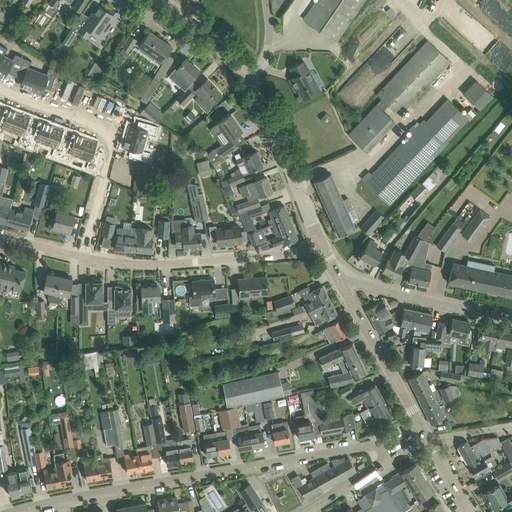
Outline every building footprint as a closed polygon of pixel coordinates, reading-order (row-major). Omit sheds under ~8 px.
[(51,0),(48,4),(54,8),(59,1),(59,0),(68,0),(71,2),(72,0),(51,0)] [(78,0),(72,10),(80,15),(89,0),(78,0)] [(365,0),(316,0),(304,18),(304,17),(303,19),(336,42),(365,0)] [(511,57),(463,5),(450,17),(511,83),(511,57)] [(88,19),(78,32),(87,39),(90,33),(98,39),(102,33),(105,35),(106,33),(105,32),(111,24),(118,14),(111,9),(108,13),(99,7),(90,20),(88,19)] [(71,28),(58,49),(65,53),(78,32),(71,28)] [(161,63),(165,55),(171,47),(150,32),(139,48),(161,63)] [(121,48),(129,52),(136,40),(129,36),(121,48)] [(437,93),(429,84),(450,62),(427,41),(377,94),(399,116),(409,105),(416,112),(437,93)] [(3,55),(0,61),(0,76),(3,78),(6,72),(15,76),(23,57),(15,54),(12,60),(3,55)] [(146,103),(159,82),(174,59),(168,55),(162,64),(153,78),(149,75),(135,96),(146,103)] [(23,57),(15,76),(23,79),(20,86),(30,90),(37,71),(29,68),(31,61),(23,57)] [(175,68),(167,77),(184,91),(192,82),(190,81),(193,78),(199,71),(186,59),(179,66),(177,69),(175,68)] [(311,76),(308,70),(303,61),(290,69),(294,77),(289,79),(293,86),(295,85),(303,100),(306,98),(307,99),(311,97),(311,95),(317,92),(308,77),(311,76)] [(37,71),(30,90),(41,94),(43,87),(50,90),(57,71),(48,68),(46,75),(37,71)] [(482,110),(498,93),(480,76),(465,93),(482,110)] [(207,79),(200,86),(195,91),(201,98),(196,102),(206,113),(212,108),(210,106),(222,94),(207,79)] [(183,106),(195,94),(188,87),(176,99),(170,107),(174,111),(181,103),(183,106)] [(445,144),(468,119),(447,99),(424,124),(422,122),(415,129),(413,126),(409,130),(412,132),(371,175),(368,172),(362,178),(389,204),(446,145),(445,144)] [(164,113),(150,101),(139,112),(155,122),(164,113)] [(366,151),(394,122),(376,105),(348,135),(366,151)] [(0,113),(0,130),(1,128),(12,132),(19,113),(8,109),(6,116),(0,113)] [(190,111),(185,117),(190,122),(195,116),(190,111)] [(19,113),(12,132),(20,135),(17,142),(26,145),(33,126),(26,124),(29,117),(19,113)] [(229,139),(233,136),(241,131),(230,114),(217,123),(218,123),(210,129),(214,135),(222,129),(229,139)] [(129,126),(126,136),(145,142),(147,133),(155,135),(157,126),(138,120),(136,128),(129,126)] [(33,126),(26,145),(34,148),(37,141),(45,144),(52,126),(42,122),(40,129),(33,126)] [(52,126),(45,144),(54,148),(51,154),(60,158),(67,139),(60,136),(63,129),(52,126)] [(489,135),(494,139),(498,133),(493,129),(489,135)] [(67,139),(60,158),(68,161),(71,154),(79,157),(86,138),(76,134),(73,141),(67,139)] [(126,136),(123,147),(130,149),(128,156),(147,161),(150,152),(143,150),(145,142),(126,136)] [(86,138),(79,157),(88,160),(85,167),(96,171),(102,152),(94,149),(96,142),(86,138)] [(212,163),(221,157),(235,147),(230,141),(217,151),(208,157),(212,163)] [(6,157),(8,147),(1,145),(0,149),(0,186),(2,187),(6,172),(3,171),(6,157)] [(192,147),(187,151),(192,156),(196,152),(192,147)] [(34,153),(29,151),(24,167),(30,169),(34,153)] [(249,171),(253,170),(262,166),(256,151),(243,157),(236,160),(238,166),(245,163),(249,171)] [(115,167),(112,179),(131,184),(137,163),(122,159),(119,168),(115,167)] [(209,163),(197,167),(200,174),(211,171),(209,163)] [(151,166),(137,165),(136,178),(150,179),(151,166)] [(433,171),(429,175),(435,181),(438,177),(433,171)] [(231,186),(245,180),(242,173),(228,179),(231,186)] [(347,198),(342,200),(330,174),(314,181),(338,236),(355,229),(346,209),(351,207),(347,198)] [(76,188),(79,177),(72,175),(69,186),(76,188)] [(62,187),(61,186),(63,179),(53,176),(51,184),(47,199),(57,202),(62,187)] [(248,201),(263,196),(272,193),(267,178),(246,185),(239,188),(242,197),(246,196),(248,201)] [(40,181),(34,203),(43,206),(49,183),(40,181)] [(196,184),(188,183),(192,205),(192,206),(195,222),(204,220),(209,219),(203,192),(198,193),(196,184)] [(421,183),(411,195),(418,201),(429,190),(421,183)] [(0,222),(6,224),(10,209),(13,199),(0,195),(0,222)] [(236,205),(239,212),(249,209),(246,201),(236,205)] [(280,235),(270,239),(273,247),(283,243),(284,245),(298,239),(284,205),(277,208),(276,207),(276,208),(270,211),(273,220),(268,222),(270,227),(276,225),(280,235)] [(260,206),(240,213),(248,233),(256,230),(251,217),(263,213),(260,206)] [(28,230),(31,220),(33,209),(24,207),(23,212),(10,209),(6,224),(28,230)] [(376,210),(362,227),(370,234),(384,217),(376,210)] [(490,217),(479,210),(469,225),(480,233),(490,217)] [(70,231),(74,215),(56,211),(55,218),(51,218),(49,229),(62,232),(63,229),(70,231)] [(112,237),(114,227),(114,225),(113,224),(114,220),(106,218),(102,235),(112,237)] [(168,238),(169,221),(159,220),(158,238),(168,238)] [(185,220),(172,221),(173,234),(175,234),(176,246),(184,246),(184,248),(201,247),(200,237),(200,233),(192,234),(191,226),(186,227),(185,220)] [(117,228),(116,250),(129,251),(131,229),(131,223),(124,223),(123,228),(117,228)] [(452,240),(460,229),(452,223),(444,235),(452,240)] [(239,226),(216,229),(216,226),(209,227),(210,239),(217,238),(218,245),(241,242),(239,226)] [(152,237),(151,237),(151,229),(137,228),(137,229),(131,229),(129,251),(151,253),(152,237)] [(256,230),(248,233),(252,245),(259,242),(260,245),(261,245),(267,242),(261,228),(256,230)] [(402,266),(401,269),(407,271),(409,267),(420,246),(423,240),(414,236),(405,253),(406,254),(405,256),(406,257),(405,258),(406,258),(402,266)] [(360,256),(374,264),(381,252),(374,248),(377,244),(370,240),(360,256)] [(408,282),(427,287),(431,271),(430,270),(432,265),(423,263),(426,250),(420,246),(409,267),(411,268),(408,282)] [(405,258),(403,257),(405,254),(394,249),(389,260),(388,259),(382,271),(397,278),(402,266),(406,258),(405,258)] [(0,283),(21,289),(25,272),(11,268),(12,265),(0,262),(0,283)] [(452,262),(448,283),(511,296),(511,275),(493,271),(495,266),(479,262),(478,268),(452,262)] [(54,302),(59,276),(46,274),(43,291),(49,292),(48,299),(49,301),(54,302)] [(59,276),(54,302),(59,303),(61,301),(63,295),(69,296),(72,279),(59,276)] [(252,278),(238,280),(239,288),(239,289),(240,298),(249,297),(249,295),(253,295),(267,294),(266,277),(252,278)] [(79,294),(78,294),(78,295),(78,313),(78,323),(86,323),(86,309),(102,308),(102,301),(102,282),(93,279),(93,282),(86,282),(86,294),(79,294)] [(209,300),(215,299),(214,280),(192,281),(193,297),(189,297),(190,306),(202,305),(201,297),(209,296),(209,300)] [(131,316),(131,309),(131,289),(123,289),(123,287),(115,285),(115,297),(107,298),(107,323),(119,323),(119,316),(131,316)] [(307,310),(329,299),(322,285),(309,292),(313,300),(301,306),(304,312),(307,310)] [(137,301),(136,301),(137,311),(137,312),(153,311),(152,300),(159,300),(158,286),(141,287),(141,289),(142,301),(137,301)] [(277,312),(295,305),(291,295),(274,301),(277,312)] [(173,299),(162,300),(163,308),(164,320),(164,322),(175,322),(173,299)] [(337,314),(329,299),(307,310),(316,326),(337,314)] [(390,316),(391,316),(383,300),(366,310),(371,320),(375,318),(374,317),(379,315),(380,316),(383,314),(385,319),(390,316)] [(44,301),(37,301),(37,318),(45,318),(44,301)] [(232,304),(230,304),(231,312),(241,311),(240,303),(232,304)] [(222,305),(214,305),(215,316),(223,315),(231,315),(231,312),(230,304),(222,305)] [(414,328),(418,311),(404,308),(400,325),(414,328)] [(418,311),(414,328),(425,330),(424,335),(432,337),(433,332),(428,331),(432,314),(418,311)] [(391,316),(390,316),(385,319),(383,314),(380,316),(379,315),(374,317),(375,318),(371,320),(378,333),(394,325),(390,317),(391,316)] [(331,343),(336,340),(348,333),(340,319),(328,326),(329,327),(323,330),(331,343)] [(449,334),(448,336),(464,340),(463,344),(470,346),(471,338),(467,337),(470,323),(452,319),(449,334)] [(436,331),(435,339),(443,341),(445,334),(445,333),(447,323),(439,321),(436,331)] [(290,326),(258,334),(260,343),(292,335),(290,326)] [(397,336),(404,337),(406,328),(400,327),(398,335),(397,335),(397,336)] [(495,347),(499,331),(480,327),(477,340),(485,341),(483,348),(492,350),(493,346),(495,347)] [(511,347),(511,343),(511,333),(499,331),(495,347),(505,349),(505,346),(511,347)] [(135,334),(122,336),(123,345),(136,343),(135,334)] [(184,336),(179,338),(182,349),(187,347),(184,336)] [(413,336),(410,364),(423,366),(425,349),(441,350),(441,346),(450,347),(451,342),(448,342),(443,341),(435,339),(425,339),(426,337),(413,336)] [(69,341),(69,352),(77,352),(76,341),(69,341)] [(280,341),(261,346),(264,356),(283,351),(280,341)] [(353,377),(366,373),(352,343),(343,347),(340,349),(319,358),(324,368),(344,358),(350,371),(328,377),(330,388),(354,381),(353,377)] [(131,349),(124,350),(125,357),(132,356),(131,349)] [(6,351),(7,359),(20,358),(20,350),(6,351)] [(102,375),(98,350),(80,354),(82,369),(94,367),(96,376),(102,375)] [(112,362),(105,363),(107,373),(114,372),(112,362)] [(469,363),(467,375),(482,377),(484,365),(469,363)] [(29,374),(39,373),(39,365),(28,366),(29,374)] [(19,367),(4,369),(5,375),(20,373),(19,367)] [(503,370),(491,368),(489,378),(501,380),(503,370)] [(227,408),(237,406),(284,395),(278,371),(222,383),(228,408),(227,408),(227,409),(227,408)] [(418,398),(431,391),(422,372),(408,378),(418,398)] [(441,372),(440,378),(468,383),(469,377),(441,372)] [(349,398),(349,400),(350,402),(352,403),(354,403),(354,404),(363,399),(367,407),(383,398),(375,384),(373,385),(362,391),(361,390),(359,391),(358,390),(349,395),(350,396),(349,398)] [(338,391),(342,396),(352,390),(349,385),(338,391)] [(449,385),(439,389),(444,401),(459,395),(457,387),(449,385)] [(306,407),(317,405),(315,391),(304,393),(306,407)] [(418,398),(431,424),(445,417),(431,391),(418,398)] [(291,418),(297,417),(292,394),(286,395),(291,418)] [(367,407),(359,412),(367,426),(375,422),(391,413),(383,398),(367,407)] [(256,422),(264,420),(260,401),(253,403),(254,412),(256,422)] [(185,431),(195,429),(191,407),(190,402),(180,404),(185,431)] [(271,403),(263,405),(264,409),(266,419),(274,418),(271,403)] [(156,405),(150,407),(152,417),(158,416),(156,405)] [(227,408),(231,427),(241,425),(237,406),(227,408)] [(323,433),(320,419),(319,419),(316,406),(302,409),(304,422),(296,424),(299,438),(313,436),(313,435),(323,433)] [(231,427),(227,408),(227,409),(227,408),(218,410),(222,429),(231,427)] [(125,454),(123,443),(123,442),(117,409),(108,411),(112,428),(114,444),(117,457),(124,456),(124,455),(125,454)] [(74,447),(68,410),(59,412),(65,448),(74,447)] [(353,413),(320,419),(323,433),(328,432),(329,434),(350,430),(348,424),(355,423),(353,413)] [(156,443),(163,441),(165,441),(161,417),(151,419),(152,424),(152,425),(156,443)] [(197,431),(203,430),(201,418),(194,419),(197,431)] [(275,443),(289,440),(287,429),(285,422),(271,424),(275,443)] [(248,426),(252,447),(264,445),(261,432),(259,424),(248,426)] [(147,444),(156,443),(152,425),(144,426),(147,444)] [(240,450),(252,447),(248,426),(236,428),(238,436),(237,436),(240,450)] [(37,463),(36,451),(35,451),(30,427),(22,429),(29,465),(36,464),(36,463),(37,463)] [(106,445),(114,444),(112,428),(104,429),(106,445)] [(221,431),(214,433),(218,454),(230,451),(228,438),(227,438),(226,430),(221,431)] [(208,434),(203,435),(204,442),(204,443),(206,456),(218,454),(214,433),(208,434)] [(500,443),(500,442),(497,437),(482,439),(470,446),(467,441),(457,446),(466,462),(488,449),(500,443)] [(507,438),(500,442),(500,443),(509,460),(511,458),(511,448),(511,447),(507,439),(507,438)] [(165,441),(163,441),(166,455),(168,465),(181,463),(178,447),(177,441),(176,439),(165,441)] [(181,463),(194,460),(190,439),(177,441),(178,447),(181,463)] [(153,468),(150,450),(149,445),(136,448),(140,470),(153,468)] [(127,473),(140,470),(136,448),(137,455),(131,456),(131,453),(125,454),(124,455),(124,456),(127,473)] [(488,449),(466,462),(468,466),(475,477),(490,469),(490,468),(497,464),(495,461),(488,449)] [(67,459),(65,459),(63,452),(53,454),(56,470),(59,486),(72,483),(68,465),(67,459)] [(97,463),(99,478),(113,476),(109,457),(101,459),(102,462),(97,463)] [(327,470),(334,483),(356,471),(349,458),(344,460),(344,458),(338,459),(336,459),(331,460),(334,466),(330,468),(327,463),(321,466),(323,469),(321,470),(322,470),(324,468),(326,471),(327,470)] [(496,480),(511,469),(511,460),(492,473),(496,480)] [(99,478),(97,463),(91,464),(91,461),(83,462),(86,480),(99,478)] [(410,505),(432,491),(415,464),(402,472),(402,473),(381,485),(379,485),(375,487),(375,490),(357,501),(363,511),(402,511),(411,506),(410,505)] [(323,472),(322,470),(321,470),(323,469),(321,466),(310,472),(313,478),(303,483),(298,475),(291,479),(296,488),(298,486),(306,499),(326,487),(319,474),(323,472)] [(326,487),(334,483),(327,470),(326,471),(324,468),(322,470),(323,472),(319,474),(326,487)] [(18,471),(16,471),(21,493),(32,491),(31,486),(34,485),(33,478),(30,478),(28,469),(18,471)] [(59,486),(56,470),(51,471),(50,469),(43,470),(47,488),(59,486)] [(14,472),(5,473),(8,486),(10,495),(21,493),(16,471),(14,472)] [(250,484),(240,491),(252,509),(262,503),(250,484)] [(499,484),(484,493),(494,510),(508,501),(510,504),(511,502),(511,493),(506,497),(499,484)] [(178,511),(179,510),(186,509),(187,511),(194,509),(192,500),(185,502),(185,503),(178,504),(176,497),(157,501),(159,511),(178,511)] [(131,505),(132,511),(153,511),(153,509),(147,510),(146,503),(131,505)] [(444,511),(439,503),(429,508),(431,511),(430,511),(444,511)]
